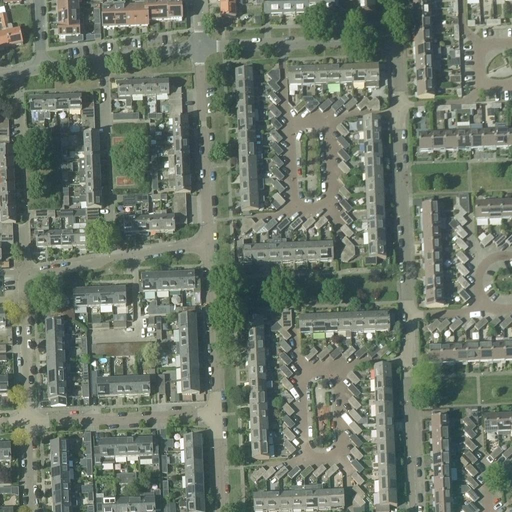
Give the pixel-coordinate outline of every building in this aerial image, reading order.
[(183,0),(184,0),(174,1),(176,26),(181,25),(181,23),(188,22),(187,6),(190,6),(189,0),(183,0)] [(269,0),(270,17),(284,16),(283,0),(269,0)] [(283,0),(284,16),(296,16),(295,0),(283,0)] [(295,0),(296,16),(308,15),(307,0),(295,0)] [(321,15),(320,0),(307,0),(308,15),(321,15)] [(335,14),(334,8),(334,1),(334,0),(320,0),(321,15),(335,14)] [(375,0),(358,0),(359,13),(376,12),(375,0)] [(412,0),(413,11),(431,10),(430,0),(412,0)] [(174,1),(163,2),(165,25),(176,23),(174,1)] [(151,3),(153,26),(165,25),(163,2),(151,3)] [(74,4),(59,5),(59,15),(74,14),(74,4)] [(236,6),(221,7),(222,19),(236,19),(236,6)] [(414,23),(431,22),(431,10),(413,11),(414,23)] [(74,14),(59,15),(60,27),(75,25),(74,14)] [(2,16),(5,27),(6,30),(7,34),(10,48),(23,45),(20,31),(13,33),(11,25),(8,26),(6,15),(2,16)] [(152,16),(138,18),(140,37),(154,36),(153,26),(152,16)] [(138,17),(126,19),(128,38),(140,37),(138,18),(138,17)] [(126,19),(114,20),(116,40),(128,38),(126,19)] [(102,22),(104,41),(116,40),(114,20),(102,22)] [(415,36),(432,35),(436,35),(435,23),(431,24),(431,22),(414,23),(415,36)] [(75,25),(60,27),(60,39),(76,38),(75,25)] [(0,50),(10,48),(7,34),(0,35),(0,50)] [(415,49),(432,48),(432,35),(415,36),(415,49)] [(416,61),(433,60),(439,60),(439,48),(432,48),(415,49),(416,61)] [(416,74),(433,73),(433,60),(416,61),(416,74)] [(236,85),(253,85),(252,66),(246,66),(246,72),(235,72),(236,85)] [(365,67),(366,84),(379,83),(378,66),(365,67)] [(353,91),(353,84),(352,67),(340,68),(340,85),(347,85),(348,92),(353,91)] [(353,84),(366,84),(365,67),(352,67),(353,84)] [(328,92),(328,86),(327,68),(315,69),(315,86),(322,86),(323,93),(328,92)] [(328,86),(340,85),(340,68),(327,68),(328,86)] [(302,70),(303,87),(315,86),(315,69),(302,70)] [(290,87),(303,87),(302,70),(289,70),(290,87)] [(276,85),(279,81),(279,72),(272,72),(268,76),(272,80),(276,85)] [(417,87),(434,86),(433,73),(416,74),(417,87)] [(280,90),(276,85),(272,80),(267,84),(276,94),(280,90)] [(154,98),(156,97),(156,83),(143,84),(144,98),(144,100),(154,100),(154,98)] [(169,96),(169,90),(168,83),(156,83),(156,97),(156,100),(168,99),(168,97),(169,97),(169,96)] [(132,109),(132,99),(131,84),(118,85),(119,102),(126,102),(126,109),(132,109)] [(132,99),(144,98),(143,84),(131,84),(132,99)] [(236,98),(253,98),(253,91),(258,90),(258,85),(253,85),(236,85),(236,98)] [(434,86),(417,87),(417,99),(435,98),(434,86)] [(276,106),(281,102),(273,93),(268,97),(276,106)] [(71,98),(69,98),(69,113),(82,112),(81,98),(80,98),(80,96),(71,96),(71,98)] [(57,114),(69,113),(69,98),(56,99),(57,114)] [(237,111),(254,110),(253,98),(236,98),(237,111)] [(366,107),(369,111),(380,111),(380,110),(379,102),(376,98),(370,103),(366,107)] [(44,99),(31,100),(32,115),(39,114),(39,123),(45,123),(45,121),(44,99)] [(49,114),(57,114),(56,99),(44,99),(45,121),(50,121),(49,114)] [(348,112),(349,111),(358,104),(354,99),(344,108),(348,112)] [(366,107),(370,103),(366,99),(357,107),(361,111),(366,107)] [(323,113),(324,112),(332,105),(328,100),(319,109),(323,113)] [(336,112),(345,104),(341,100),(332,108),(336,112)] [(297,114),(298,114),(307,106),(303,101),(294,110),(297,114)] [(320,105),(319,105),(316,101),(306,109),(310,114),(320,105)] [(277,119),(282,115),(273,106),(269,110),(277,119)] [(238,123),(255,123),(254,110),(237,111),(238,123)] [(168,133),(188,132),(188,119),(182,119),(182,114),(170,114),(170,120),(173,120),(174,127),(168,127),(168,133)] [(277,132),(282,128),(274,118),(269,122),(277,132)] [(364,133),(381,132),(380,119),(363,120),(364,129),(362,129),(357,129),(357,132),(358,132),(358,134),(364,133)] [(238,136),(255,135),(255,123),(238,123),(238,136)] [(345,138),(349,134),(341,125),(337,128),(337,129),(345,138)] [(274,131),(270,135),(278,144),(283,140),(274,131)] [(496,149),(509,148),(508,131),(495,132),(496,149)] [(174,145),(189,144),(188,132),(168,133),(169,141),(170,141),(170,145),(174,145)] [(358,146),(364,146),(381,145),(381,132),(364,133),(364,142),(358,142),(358,146)] [(471,150),(483,149),(483,132),(470,133),(471,150)] [(483,149),(496,149),(495,132),(483,132),(483,149)] [(162,133),(155,133),(151,134),(151,143),(155,142),(155,141),(160,141),(160,137),(162,137),(162,133)] [(446,151),(458,150),(458,133),(445,134),(446,151)] [(458,150),(471,150),(470,133),(458,133),(458,150)] [(85,148),(99,147),(99,134),(95,135),(82,135),(81,135),(81,141),(84,141),(85,148)] [(420,152),(433,152),(432,134),(419,135),(420,152)] [(433,152),(446,151),(445,134),(432,134),(433,152)] [(239,149),(256,148),(255,135),(238,136),(239,149)] [(345,151),(350,147),(341,138),(337,142),(345,151)] [(0,162),(14,162),(13,150),(10,150),(9,143),(0,143),(0,162)] [(274,144),(270,148),(279,157),(283,153),(275,143),(274,144)] [(169,158),(189,157),(189,144),(174,145),(175,152),(168,152),(169,158)] [(365,159),(382,158),(381,145),(364,146),(365,153),(359,153),(359,159),(365,159)] [(85,160),(100,160),(99,147),(85,148),(78,148),(79,154),(85,154),(85,160)] [(239,161),(260,161),(260,153),(262,153),(261,148),(256,148),(239,149),(239,161)] [(346,163),(350,159),(342,150),(338,154),(346,163)] [(279,170),(284,166),(275,156),(271,160),(279,170)] [(169,170),(175,170),(190,169),(189,157),(169,158),(169,170)] [(359,172),(365,171),(382,170),(382,158),(365,159),(365,165),(359,165),(359,172)] [(86,173),(100,172),(100,160),(85,160),(86,173)] [(240,174),(257,173),(257,166),(262,166),(262,160),(260,161),(239,161),(240,174)] [(0,175),(14,175),(14,162),(0,162),(0,175)] [(346,176),(351,172),(343,163),(338,167),(346,176)] [(170,182),(190,182),(190,169),(175,170),(176,178),(170,178),(170,182)] [(281,182),(284,178),(276,169),(272,173),(281,182)] [(366,184),(383,183),(382,170),(365,171),(366,184)] [(101,184),(100,172),(86,173),(80,173),(80,179),(86,179),(86,185),(101,184)] [(240,186),(263,186),(263,181),(257,181),(257,173),(240,174),(240,186)] [(302,188),(314,188),(314,173),(302,174),(302,188)] [(0,187),(15,187),(14,175),(0,175),(0,187)] [(347,188),(351,185),(343,175),(339,179),(347,188)] [(281,195),(285,191),(276,181),(272,185),(281,195)] [(173,201),(186,200),(186,195),(191,194),(190,182),(170,182),(170,188),(176,188),(176,195),(173,195),(173,201)] [(367,196),(384,195),(383,183),(366,184),(367,196)] [(87,198),(101,197),(101,184),(86,185),(87,186),(83,187),(84,197),(87,196),(87,198)] [(241,199),(258,198),(258,191),(263,191),(263,186),(240,186),(241,199)] [(0,200),(15,199),(15,187),(0,187),(0,192),(0,200)] [(348,201),(352,197),(344,188),(339,192),(348,201)] [(281,207),(286,203),(277,194),(272,198),(281,207)] [(367,209),(384,208),(384,195),(367,196),(367,209)] [(86,216),(99,216),(98,210),(102,209),(102,208),(104,208),(104,203),(102,203),(101,197),(87,198),(80,198),(80,204),(87,204),(88,210),(86,210),(86,216)] [(136,203),(136,197),(123,197),(123,204),(123,209),(136,208),(136,203)] [(258,198),(241,199),(242,212),(243,212),(251,211),(264,211),(263,199),(258,199),(258,198)] [(1,212),(16,212),(15,199),(0,200),(0,203),(0,202),(0,207),(1,208),(1,212)] [(348,214),(353,210),(344,201),(340,205),(348,214)] [(501,220),(511,219),(511,202),(501,203),(501,220)] [(476,221),(489,220),(488,203),(475,204),(476,221)] [(489,220),(501,220),(501,203),(488,203),(489,220)] [(423,219),(440,218),(439,205),(422,206),(423,219)] [(459,214),(463,218),(467,214),(458,205),(454,209),(459,214)] [(361,222),(368,222),(385,221),(384,208),(367,209),(367,218),(361,218),(361,222)] [(1,225),(12,224),(17,224),(16,212),(1,212),(1,225)] [(174,225),(174,219),(174,218),(166,218),(166,212),(161,213),(162,233),(175,232),(174,225)] [(131,234),(137,234),(137,220),(136,213),(131,213),(131,215),(119,216),(120,231),(124,231),(124,234),(126,234),(126,236),(131,236),(131,234)] [(150,233),(149,219),(142,219),(141,213),(136,213),(137,220),(137,234),(143,233),(143,235),(149,235),(148,233),(150,233)] [(150,233),(162,233),(161,213),(155,213),(155,219),(149,219),(150,233)] [(349,226),(353,222),(344,213),(340,217),(349,226)] [(467,223),(463,218),(459,214),(454,218),(463,227),(467,223)] [(319,231),(328,222),(324,218),(314,226),(319,231)] [(423,232),(440,231),(440,218),(423,219),(423,232)] [(293,232),(303,223),(299,219),(289,227),(293,232)] [(306,231),(315,223),(311,219),(302,227),(306,231)] [(268,233),(277,225),(273,220),(264,228),(268,233)] [(281,232),(290,224),(286,220),(277,228),(280,231),(281,232)] [(247,234),(252,229),(255,226),(251,221),(242,221),(243,234),(247,234)] [(256,233),(265,225),(261,221),(256,225),(255,226),(252,229),(256,233)] [(368,234),(385,233),(385,221),(368,222),(368,234)] [(87,228),(99,228),(99,222),(86,222),(86,226),(74,226),(74,229),(75,248),(81,248),(81,250),(86,250),(86,248),(88,248),(87,240),(87,234),(87,228)] [(349,239),(354,235),(345,226),(341,230),(349,239)] [(463,240),(468,236),(459,226),(455,230),(463,240)] [(50,249),(49,235),(49,229),(43,230),(43,235),(36,235),(37,250),(50,249)] [(69,249),(75,248),(74,229),(68,229),(68,234),(62,234),(62,249),(64,249),(64,251),(69,250),(69,249)] [(424,244),(441,244),(440,231),(423,232),(424,244)] [(369,247),(386,246),(385,233),(368,234),(368,235),(364,235),(364,247),(369,246),(369,247)] [(50,249),(62,249),(62,234),(49,235),(50,249)] [(496,248),(504,240),(506,239),(502,234),(492,243),(496,248)] [(489,235),(486,238),(480,244),(484,248),(494,239),(489,235)] [(350,252),(354,248),(346,238),(341,242),(346,247),(350,252)] [(464,252),(468,248),(460,239),(459,239),(455,243),(464,252)] [(282,264),(281,246),(273,247),(273,241),(268,242),(269,247),(269,264),(282,264)] [(295,263),(294,246),(286,246),(286,241),(281,241),(281,246),(282,264),(295,263)] [(257,265),(256,247),(243,248),(243,243),(235,243),(236,258),(243,258),(244,265),(257,265)] [(319,245),(320,262),(333,261),(333,244),(319,245)] [(424,257),(441,256),(441,244),(424,244),(424,257)] [(295,263),(307,262),(307,245),(294,246),(295,263)] [(307,262),(320,262),(319,245),(307,245),(307,262)] [(386,246),(369,247),(369,260),(365,260),(365,266),(376,265),(376,260),(386,259),(386,246)] [(257,265),(269,264),(269,247),(256,247),(257,265)] [(355,257),(354,248),(350,252),(346,247),(341,252),(341,261),(351,261),(355,257)] [(464,265),(469,261),(460,251),(456,256),(464,265)] [(425,270),(442,269),(441,256),(424,257),(425,270)] [(465,278),(469,273),(461,264),(456,268),(465,278)] [(425,282),(443,281),(442,269),(425,270),(425,282)] [(182,275),(183,292),(188,292),(188,294),(193,294),(193,292),(195,291),(194,274),(182,275)] [(156,293),(170,293),(169,275),(155,276),(156,293)] [(170,293),(183,292),(182,275),(169,275),(170,293)] [(143,294),(156,293),(155,276),(142,276),(143,294)] [(466,290),(470,286),(461,277),(457,281),(466,290)] [(426,295),(443,294),(443,281),(425,282),(426,295)] [(112,290),(113,308),(125,307),(125,289),(112,290)] [(88,309),(100,308),(99,290),(87,291),(88,309)] [(100,308),(113,308),(112,290),(99,290),(100,308)] [(458,293),(466,303),(470,299),(462,290),(458,293)] [(73,309),(88,309),(87,291),(72,291),(73,309)] [(426,308),(440,307),(449,307),(448,301),(444,301),(443,294),(426,295),(426,308)] [(246,333),(264,333),(263,321),(267,321),(267,312),(257,312),(258,319),(246,320),(246,333)] [(287,332),(287,333),(292,328),(291,313),(282,313),(283,319),(278,323),(282,328),(286,333),(287,332)] [(376,315),(376,332),(389,331),(389,326),(395,326),(394,315),(389,315),(389,314),(376,315)] [(351,333),(364,332),(363,315),(351,316),(351,333)] [(364,332),(376,332),(376,315),(363,315),(364,332)] [(326,334),(339,333),(338,316),(325,317),(326,334)] [(351,340),(351,333),(351,316),(338,316),(339,333),(339,336),(345,336),(346,340),(351,340)] [(179,331),(197,330),(196,317),(178,318),(179,331)] [(300,335),(313,334),(312,317),(299,318),(300,335)] [(324,334),(326,334),(325,317),(312,317),(313,334),(313,337),(324,337),(324,334)] [(491,331),(500,322),(496,318),(487,327),(491,331)] [(504,330),(511,322),(511,321),(509,318),(500,326),(504,330)] [(466,332),(475,323),(471,319),(462,328),(466,332)] [(478,331),(487,323),(483,319),(474,327),(478,331)] [(446,321),(437,329),(442,334),(451,325),(446,320),(446,321)] [(453,332),(462,324),(458,320),(449,328),(453,332)] [(432,334),(441,325),(437,321),(428,330),(432,334)] [(45,338),(63,337),(62,322),(57,322),(51,323),(45,323),(45,338)] [(291,338),(287,333),(287,332),(286,333),(282,328),(278,332),(287,342),(291,338)] [(179,344),(197,343),(197,330),(179,331),(179,344)] [(247,346),(264,345),(264,338),(270,338),(269,332),(264,333),(246,333),(247,346)] [(46,350),(63,349),(63,337),(45,338),(46,350)] [(287,354),(292,350),(283,341),(279,345),(287,354)] [(180,357),(197,357),(197,343),(179,344),(180,357)] [(248,359),(265,358),(264,345),(247,346),(248,359)] [(377,354),(377,355),(381,359),(386,354),(390,351),(386,346),(383,348),(380,345),(378,347),(381,351),(377,354)] [(480,363),(492,362),(492,345),(479,346),(480,363)] [(492,362),(505,362),(504,345),(492,345),(492,362)] [(381,351),(378,347),(377,346),(367,355),(371,360),(377,355),(377,354),(381,351)] [(455,364),(467,363),(466,346),(454,347),(455,364)] [(467,363),(480,363),(479,346),(466,346),(467,363)] [(346,360),(347,360),(355,352),(352,347),(342,356),(346,360)] [(359,360),(360,359),(368,351),(364,347),(355,356),(359,360)] [(429,365),(442,364),(441,347),(428,348),(429,365)] [(442,364),(455,364),(454,347),(441,347),(442,364)] [(321,362),(322,361),(330,353),(326,348),(317,358),(321,362)] [(333,361),(334,360),(343,352),(339,348),(329,357),(333,361)] [(46,362),(64,362),(63,349),(46,350),(46,362)] [(309,362),(309,361),(318,354),(314,349),(304,357),(309,362)] [(288,367),(293,363),(284,353),(279,357),(288,367)] [(180,370),(198,370),(197,357),(180,357),(180,370)] [(248,371),(266,371),(265,358),(248,359),(248,371)] [(47,376),(64,375),(64,362),(46,362),(47,376)] [(289,380),(293,375),(284,366),(280,370),(289,380)] [(373,381),(374,381),(392,380),(391,367),(372,368),(373,381)] [(181,383),(198,382),(198,370),(180,370),(181,383)] [(249,384),(266,383),(266,371),(248,371),(249,384)] [(111,398),(110,381),(97,382),(96,373),(90,374),(91,387),(97,386),(97,399),(111,398)] [(356,386),(360,382),(351,373),(347,376),(347,377),(356,386)] [(48,389),(65,388),(64,375),(47,376),(48,389)] [(0,379),(0,397),(8,397),(8,379),(0,379)] [(149,397),(148,384),(148,379),(136,380),(137,397),(149,397)] [(289,392),(294,388),(285,379),(280,382),(289,392)] [(111,398),(124,398),(123,380),(110,381),(111,398)] [(124,398),(137,397),(136,380),(123,380),(124,398)] [(375,394),(392,393),(392,380),(374,381),(375,394)] [(198,382),(181,383),(181,395),(199,394),(198,382)] [(249,396),(267,396),(267,390),(272,390),(271,384),(266,384),(266,383),(249,384),(249,396)] [(79,385),(65,386),(66,400),(79,399),(79,385)] [(356,399),(361,394),(352,385),(348,389),(356,399)] [(66,406),(65,388),(48,389),(48,401),(52,401),(52,406),(66,406)] [(290,405),(294,401),(285,391),(281,395),(290,405)] [(177,392),(169,393),(169,401),(177,401),(177,392)] [(376,406),(393,406),(392,393),(375,394),(375,402),(369,402),(369,407),(376,406)] [(250,409),(268,408),(267,396),(249,396),(250,409)] [(357,411),(361,407),(353,398),(348,402),(357,411)] [(290,418),(295,413),(286,404),(281,408),(290,418)] [(376,419),(393,418),(393,406),(376,406),(376,419)] [(251,422),(268,421),(268,408),(250,409),(251,422)] [(357,424),(362,420),(353,411),(349,415),(357,424)] [(291,430),(295,426),(287,416),(282,420),(291,430)] [(485,434),(498,434),(497,416),(484,417),(485,434)] [(498,434),(511,433),(510,416),(497,416),(498,434)] [(468,427),(472,431),(476,427),(467,417),(463,421),(468,427)] [(377,431),(394,430),(393,418),(376,419),(377,431)] [(432,432),(450,431),(449,418),(432,419),(432,432)] [(251,434),(269,434),(268,421),(251,422),(251,434)] [(358,436),(362,432),(354,423),(350,427),(358,436)] [(476,436),(472,431),(468,427),(463,431),(472,440),(476,436)] [(291,442),(296,439),(287,429),(283,433),(291,442)] [(377,444),(394,443),(394,430),(377,431),(377,440),(372,440),(372,444),(377,444)] [(432,444),(450,444),(450,431),(432,432),(432,444)] [(252,447),(269,446),(269,439),(274,439),(274,434),(269,434),(251,434),(252,447)] [(358,449),(363,445),(355,436),(350,440),(358,449)] [(185,452),(201,451),(201,438),(184,439),(185,452)] [(473,452),(477,449),(468,439),(464,443),(473,452)] [(126,458),(139,458),(138,440),(126,441),(126,458)] [(151,440),(138,440),(139,458),(152,457),(153,466),(159,465),(158,447),(152,448),(151,440)] [(114,464),(114,459),(113,441),(100,442),(100,448),(94,448),(95,468),(101,468),(101,465),(114,464)] [(126,461),(126,458),(126,441),(113,441),(114,459),(115,459),(115,461),(126,461)] [(291,455),(292,455),(296,451),(287,441),(282,446),(291,455)] [(51,457),(68,457),(68,443),(50,444),(51,457)] [(378,457),(395,456),(394,443),(377,444),(378,453),(372,453),(373,457),(378,457)] [(433,457),(451,456),(450,444),(432,444),(433,457)] [(0,445),(0,463),(11,463),(10,445),(0,445)] [(269,446),(252,447),(253,460),(270,459),(269,446)] [(506,460),(511,454),(511,447),(502,455),(506,460)] [(359,461),(363,457),(355,448),(351,452),(359,461)] [(494,460),(503,452),(499,448),(489,456),(494,460)] [(185,465),(202,464),(201,451),(185,452),(185,465)] [(473,465),(477,461),(468,452),(464,456),(473,465)] [(378,469),(396,468),(395,456),(378,457),(378,469)] [(433,470),(451,469),(451,456),(433,457),(433,470)] [(51,470),(69,470),(68,457),(51,457),(51,470)] [(359,474),(364,470),(356,461),(351,465),(359,474)] [(186,478),(203,477),(202,464),(185,465),(186,478)] [(474,477),(478,473),(470,464),(465,468),(474,477)] [(335,465),(325,474),(329,478),(339,470),(335,465)] [(317,479),(326,471),(322,466),(313,474),(317,479)] [(304,479),(313,471),(309,467),(300,475),(304,479)] [(279,480),(288,472),(284,468),(275,476),(279,480)] [(292,480),(300,472),(296,468),(287,476),(292,480)] [(379,482),(396,481),(396,468),(378,469),(379,482)] [(262,477),(266,473),(262,469),(253,479),(256,483),(262,477)] [(267,473),(266,473),(262,477),(266,481),(275,473),(271,469),(267,473)] [(434,482),(452,482),(451,469),(433,470),(434,482)] [(52,483),(69,482),(69,470),(51,470),(52,483)] [(360,487),(364,482),(356,474),(352,478),(360,487)] [(186,490),(203,490),(203,477),(186,478),(186,490)] [(474,490),(478,486),(470,477),(465,481),(474,490)] [(379,494),(397,494),(396,481),(379,482),(379,494)] [(52,496),(70,495),(69,482),(52,483),(52,496)] [(434,495),(452,494),(452,482),(434,482),(434,495)] [(361,499),(363,497),(365,495),(357,486),(352,491),(356,495),(357,495),(361,499)] [(319,510),(317,490),(317,488),(305,488),(305,494),(306,511),(319,510)] [(187,503),(204,502),(203,490),(186,490),(187,503)] [(331,510),(330,493),(322,493),(322,490),(317,490),(319,510),(331,510)] [(475,503),(479,499),(470,490),(466,494),(475,503)] [(141,501),(141,511),(154,511),(155,511),(161,511),(160,491),(154,491),(154,495),(141,495),(142,501),(141,501)] [(330,493),(331,510),(344,509),(343,492),(330,493)] [(116,511),(116,502),(102,502),(102,494),(95,494),(96,511),(116,511)] [(280,511),(293,511),(292,494),(280,495),(280,511)] [(293,511),(306,511),(305,494),(292,494),(293,511)] [(397,494),(379,494),(380,508),(376,508),(376,511),(389,511),(389,508),(397,507),(397,494)] [(435,508),(452,507),(452,494),(434,495),(435,508)] [(53,509),(70,508),(76,508),(76,495),(70,495),(52,496),(53,509)] [(267,511),(275,511),(280,511),(280,495),(267,496),(267,511)] [(365,499),(363,497),(361,499),(357,495),(356,495),(353,499),(353,505),(353,507),(361,507),(364,504),(365,503),(363,501),(365,499)] [(254,511),(267,511),(267,496),(254,496),(254,511)] [(116,511),(128,511),(128,501),(116,502),(116,511)] [(128,511),(141,511),(141,501),(128,501),(128,511)] [(203,511),(204,502),(180,503),(180,509),(187,509),(187,511),(203,511)] [(471,511),(478,511),(479,511),(471,502),(466,506),(471,511)]
